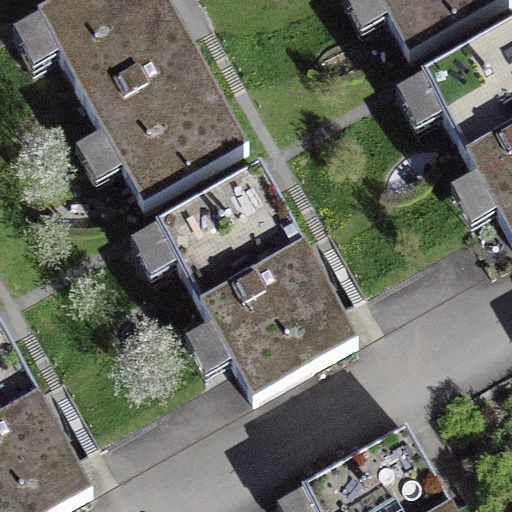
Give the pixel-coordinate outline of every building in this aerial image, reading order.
[(85,0),(38,27),(144,214),(249,155),(160,0),(85,0)] [(373,0),(410,64),(511,6),(511,2),(510,0),(373,0)] [(511,35),(474,57),(422,87),(511,245),(511,35)] [(209,207),(157,237),(253,408),(357,350),(261,178),(209,207)] [(0,511),(70,511),(92,500),(0,336),(0,511)] [(448,511),(407,437),(358,464),(302,496),(311,511),(448,511)]
